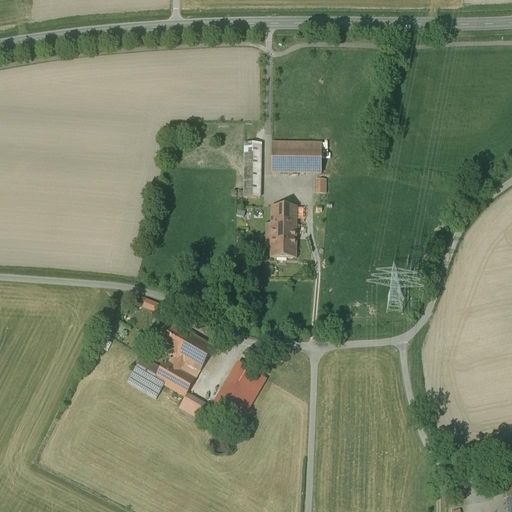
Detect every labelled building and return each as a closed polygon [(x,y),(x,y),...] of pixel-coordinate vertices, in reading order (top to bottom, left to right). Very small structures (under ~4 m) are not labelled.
[(322,137),(273,136),(272,174),(322,175),(322,137)] [(262,151),(245,151),(244,199),(261,199),(262,151)] [(326,181),(317,181),(317,196),(325,196),(326,181)] [(297,209),(271,209),(270,260),(296,260),(297,209)] [(141,308),(155,313),(158,305),(144,299),(141,308)] [(186,364),(201,373),(214,350),(168,324),(155,346),(177,359),(186,364)] [(142,359),(136,370),(164,387),(185,399),(188,395),(196,381),(181,373),(186,364),(177,359),(172,368),(165,363),(161,370),(142,359)] [(266,381),(238,365),(213,408),(241,424),(266,381)] [(164,387),(136,370),(127,385),(156,401),(164,387)] [(185,400),(203,411),(206,406),(188,395),(185,399),(185,400)] [(185,400),(180,409),(198,420),(203,411),(185,400)] [(208,414),(203,411),(198,420),(203,423),(208,414)]
